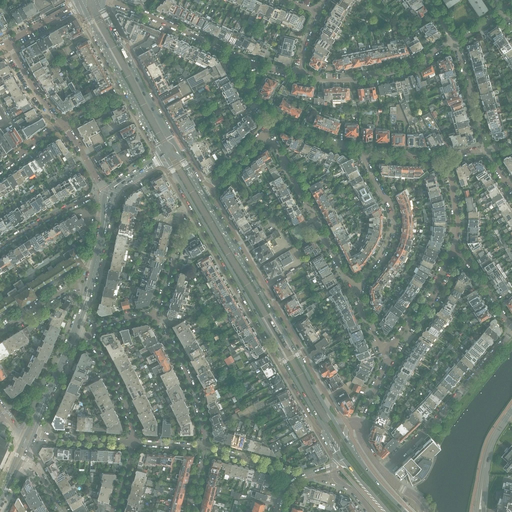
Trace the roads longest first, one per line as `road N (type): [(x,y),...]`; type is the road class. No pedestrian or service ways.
road 1 (secondary): [(176,175),(327,436)]
road 2 (secondary): [(325,406),(180,155)]
road 3 (residential): [(185,203),(327,436)]
road 4 (residential): [(325,406),(328,398),(210,186)]
road 5 (residential): [(381,471),(511,332)]
road 6 (residential): [(356,291),(263,132)]
road 7 (secondary): [(82,6),(164,155)]
road 8 (residential): [(294,73),(354,79),(407,66),(453,42)]
road 9 (residential): [(210,186),(122,48)]
road 10 (residential): [(356,291),(394,223),(362,153)]
road 11 (residential): [(110,0),(250,62)]
road 12 (residential): [(203,447),(184,368),(153,312)]
road 13 (residential): [(384,351),(435,294),(454,248)]
road 14 (residential): [(86,333),(131,423),(132,443)]
road 15 (residential): [(0,246),(108,194)]
